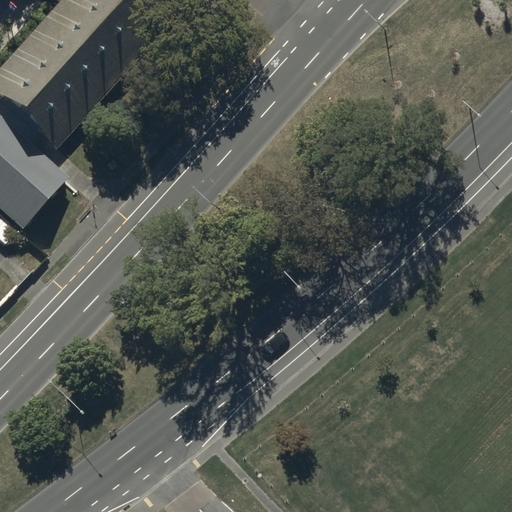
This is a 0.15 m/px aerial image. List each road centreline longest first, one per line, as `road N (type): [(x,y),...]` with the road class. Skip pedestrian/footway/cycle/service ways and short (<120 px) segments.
road 1 (primary): [(511,111),(338,279),(136,446)]
road 2 (primary): [(0,399),(328,43)]
